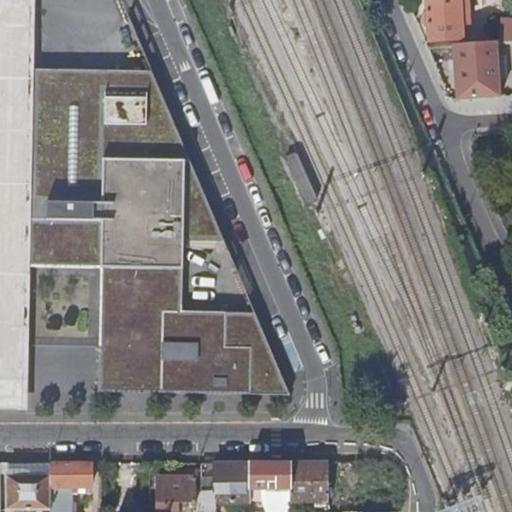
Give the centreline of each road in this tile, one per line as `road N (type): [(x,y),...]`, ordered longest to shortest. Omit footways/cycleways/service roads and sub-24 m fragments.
road 1 (unclassified): [(314,437),(315,374),(157,0)]
road 2 (residential): [(0,438),(314,437)]
road 3 (residential): [(433,115),(511,294)]
road 4 (residential): [(314,437),(403,451),(416,465),(418,511)]
road 5 (residential): [(433,115),(387,0)]
